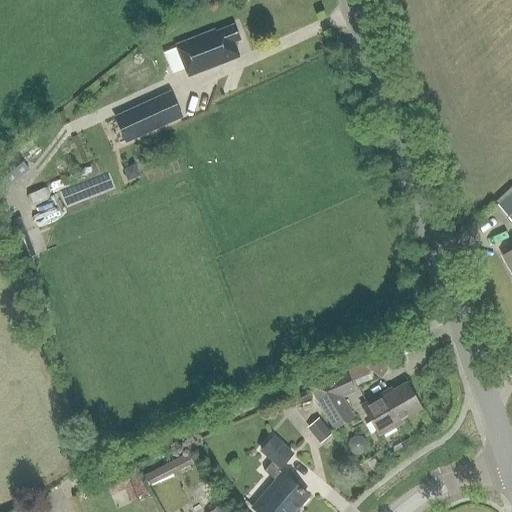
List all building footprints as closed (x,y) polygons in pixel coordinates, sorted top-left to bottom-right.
[(175,45),(176,47),(163,52),(172,74),(184,69),(187,77),(239,57),(233,42),(239,40),(233,25),(215,32),(214,30),(175,45)] [(158,98),(115,118),(126,143),(169,124),(185,117),(173,91),(158,98)] [(0,193),(28,171),(15,155),(0,167),(0,193)] [(134,164),(125,168),(129,179),(138,175),(134,164)] [(511,190),(497,204),(511,221),(511,190)] [(12,221),(8,210),(0,212),(0,215),(17,261),(34,255),(20,218),(12,221)] [(511,249),(502,256),(511,272),(511,249)] [(369,373),(365,362),(345,370),(350,381),(369,373)] [(354,418),(343,398),(355,392),(350,381),(345,370),(307,386),(333,430),(354,418)] [(400,419),(420,408),(405,383),(386,394),(384,392),(366,402),(373,414),(369,416),(379,435),(402,422),(400,419)] [(312,398),(307,388),(288,397),(293,407),(312,398)] [(331,434),(318,418),(306,427),(320,444),(331,434)] [(280,467),(292,454),(272,437),(260,450),(272,461),(264,471),(275,481),(252,507),(257,511),(293,511),(299,505),(301,506),(310,496),(303,489),(301,491),(282,474),(281,474),(277,470),(280,467)] [(347,445),(348,451),(352,455),(358,456),(364,453),(366,447),(365,442),(361,437),(355,437),(349,439),(347,445)] [(148,485),(192,463),(187,453),(143,475),(148,485)] [(133,465),(102,478),(109,494),(124,487),(131,503),(146,496),(133,465)] [(216,496),(207,482),(199,487),(203,494),(199,497),(203,504),(216,496)]
